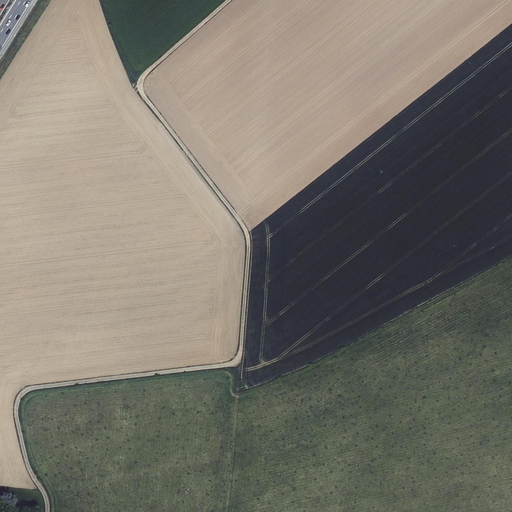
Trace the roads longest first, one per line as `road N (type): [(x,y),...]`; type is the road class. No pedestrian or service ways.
road 1 (track): [(229,0),(145,73),(140,87),(248,236),(236,360)]
road 2 (track): [(47,511),(24,453),(22,393),(236,360)]
